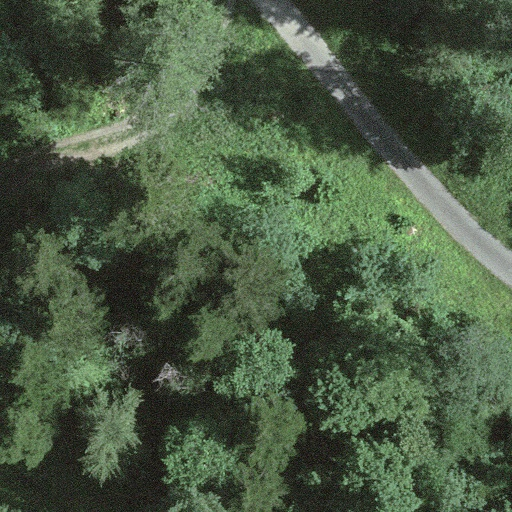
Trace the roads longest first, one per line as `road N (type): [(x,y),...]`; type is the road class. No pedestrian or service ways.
road 1 (unclassified): [(263,0),(470,236),(511,266)]
road 2 (track): [(0,230),(26,187),(89,143),(167,115),(222,0)]
